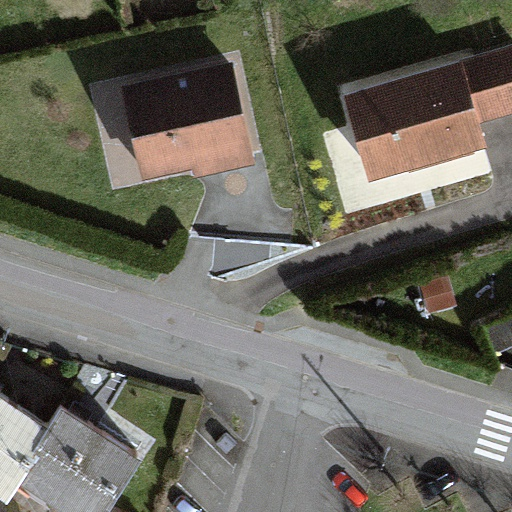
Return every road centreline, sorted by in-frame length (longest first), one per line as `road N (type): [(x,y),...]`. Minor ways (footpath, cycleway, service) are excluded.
road 1 (residential): [(0,270),(305,359)]
road 2 (residential): [(305,359),(511,426)]
road 3 (residential): [(252,511),(305,359)]
